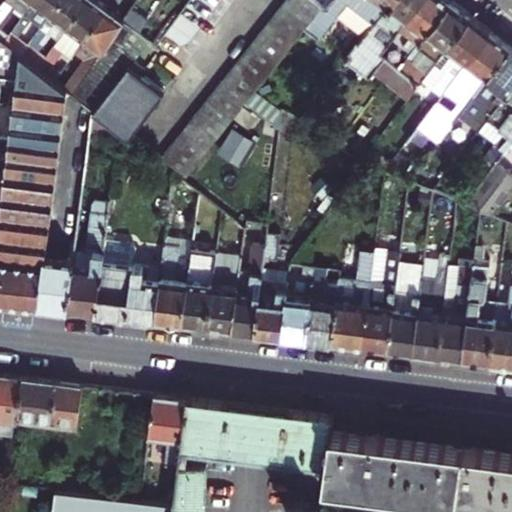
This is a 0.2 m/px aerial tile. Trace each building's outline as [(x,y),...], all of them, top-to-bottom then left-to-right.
[(57,0),(32,0),(49,12),(57,0)] [(83,0),(57,0),(49,12),(66,24),(83,0)] [(105,6),(97,0),(83,0),(66,24),(82,37),(87,30),(105,6)] [(291,0),(287,0),(279,9),(304,29),(305,28),(313,18),(291,0)] [(313,0),(291,0),(313,18),(323,7),(313,0)] [(373,24),(390,0),(332,0),(326,9),(323,7),(313,18),(305,28),(318,38),(346,4),(373,24)] [(380,53),(398,29),(419,0),(390,0),(373,24),(370,27),(354,48),(377,66),(384,56),(380,53)] [(449,0),(419,0),(398,29),(409,38),(402,47),(410,53),(449,0)] [(469,15),(449,0),(410,53),(407,57),(426,72),(429,68),(444,48),(469,15)] [(105,6),(87,30),(82,37),(91,43),(71,70),(83,79),(123,18),(105,6)] [(279,9),(271,20),(295,40),(304,29),(279,9)] [(490,31),(469,15),(444,48),(453,55),(438,74),(444,79),(439,85),(445,90),(490,31)] [(140,31),(123,18),(83,79),(73,94),(92,109),(128,136),(164,90),(128,64),(148,37),(140,31)] [(262,31),(287,50),(295,40),(271,20),(262,31)] [(262,31),(253,43),(277,62),(287,50),(262,31)] [(490,31),(445,90),(443,93),(410,136),(422,145),(431,133),(439,139),(449,126),(509,46),(490,31)] [(0,77),(0,78),(16,80),(19,52),(0,36),(0,77)] [(253,43),(244,53),(268,72),(277,62),(253,43)] [(511,81),(511,47),(509,46),(449,126),(455,130),(468,140),(477,128),(485,117),(491,109),(506,90),(511,81)] [(453,55),(444,48),(429,68),(438,74),(453,55)] [(0,218),(0,296),(68,306),(76,247),(92,109),(73,94),(19,52),(16,80),(0,78),(0,170),(5,172),(0,218)] [(244,53),(236,64),(259,83),(268,72),(244,53)] [(417,84),(426,72),(407,57),(399,68),(417,84)] [(236,64),(227,75),(250,94),(253,91),(259,83),(236,64)] [(227,75),(218,86),(241,104),(250,94),(227,75)] [(511,81),(506,90),(491,109),(485,117),(511,137),(511,81)] [(218,86),(209,97),(233,116),(241,104),(218,86)] [(209,97),(200,108),(224,126),(233,116),(209,97)] [(200,108),(192,118),(215,137),(224,126),(200,108)] [(314,116),(307,110),(298,120),(307,126),(314,116)] [(511,138),(511,137),(485,117),(477,128),(496,142),(504,148),(511,138)] [(192,118),(183,129),(206,148),(215,137),(192,118)] [(229,127),(216,152),(241,164),(254,140),(229,127)] [(183,129),(174,140),(198,159),(206,148),(183,129)] [(160,157),(161,158),(185,174),(198,159),(174,140),(160,157)] [(504,148),(496,142),(454,198),(457,199),(464,202),(504,148)] [(369,150),(362,161),(385,170),(389,164),(369,150)] [(404,212),(408,180),(385,170),(380,209),(404,212)] [(174,172),(172,187),(184,189),(183,199),(198,201),(200,192),(174,172)] [(96,309),(106,237),(111,200),(97,198),(93,201),(87,249),(76,247),(68,306),(96,309)] [(268,223),(270,199),(260,198),(257,221),(268,223)] [(233,327),(241,269),(242,254),(246,227),(235,219),(231,253),(227,252),(226,263),(224,283),(213,281),(208,323),(233,327)] [(256,330),(261,278),(264,253),(267,230),(268,223),(257,221),(254,243),(252,243),(250,255),(248,270),(241,269),(233,327),(256,330)] [(281,232),(267,230),(264,253),(270,254),(270,259),(278,260),(281,232)] [(312,232),(291,261),(304,263),(310,264),(313,242),(317,235),(312,232)] [(156,317),(162,265),(133,261),(134,248),(130,244),(112,241),(113,238),(106,237),(96,309),(156,317)] [(191,257),(188,278),(183,320),(208,323),(213,281),(203,280),(207,250),(202,250),(204,239),(193,237),(191,257)] [(177,277),(180,255),(181,244),(165,241),(162,265),(156,317),(183,320),(188,278),(177,277)] [(388,346),(395,289),(400,250),(388,248),(386,260),(384,280),(372,278),(364,343),(388,346)] [(364,343),(372,278),(374,258),(375,251),(360,249),(356,278),(340,276),(337,298),(332,339),(364,343)] [(248,270),(250,255),(242,254),(241,269),(248,270)] [(188,278),(191,257),(180,255),(177,277),(188,278)] [(475,257),(472,283),(462,355),(490,359),(497,298),(483,296),(485,293),(490,259),(475,257)] [(384,280),(386,260),(374,258),(372,278),(384,280)] [(301,286),(304,263),(291,261),(289,281),(287,291),(303,293),(301,286)] [(413,349),(422,277),(424,262),(414,261),(412,275),(410,275),(408,291),(395,289),(388,346),(413,349)] [(216,262),(213,281),(224,283),(226,263),(216,262)] [(307,336),(316,264),(310,264),(304,263),(301,286),(303,293),(287,291),(282,332),(307,336)] [(332,339),(337,298),(321,296),(325,288),(328,267),(316,264),(307,336),(332,339)] [(337,298),(340,276),(341,268),(328,267),(325,288),(321,296),(337,298)] [(511,361),(511,276),(510,295),(511,300),(497,298),(490,359),(511,361)] [(437,352),(443,310),(432,309),(436,279),(422,277),(413,349),(437,352)] [(282,332),(287,291),(289,281),(261,278),(256,330),(282,332)] [(462,355),(472,283),(457,281),(453,311),(443,310),(437,352),(462,355)] [(16,413),(21,375),(0,372),(0,416),(16,418),(16,413)] [(21,375),(16,413),(78,421),(83,383),(21,375)] [(180,443),(186,396),(153,392),(148,432),(167,435),(164,463),(178,464),(179,459),(180,443)] [(180,443),(188,444),(326,462),(330,429),(331,414),(186,396),(180,443)] [(323,483),(511,506),(511,451),(330,429),(326,462),(323,483)] [(188,444),(180,443),(179,459),(186,460),(188,444)] [(198,511),(204,462),(186,460),(179,459),(178,464),(173,504),(172,511),(319,511),(321,502),(283,498),(280,511),(198,511)] [(172,511),(173,504),(54,489),(51,511),(172,511)]
